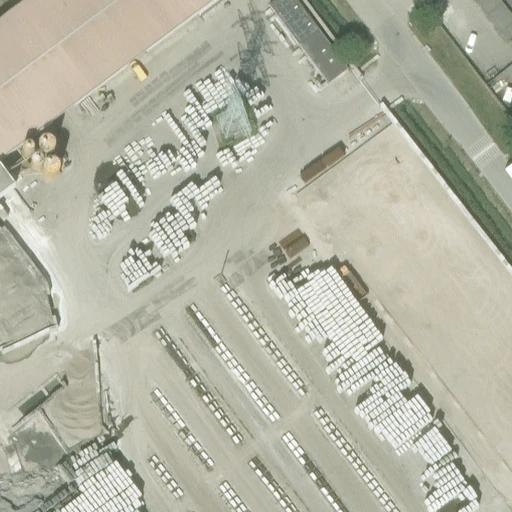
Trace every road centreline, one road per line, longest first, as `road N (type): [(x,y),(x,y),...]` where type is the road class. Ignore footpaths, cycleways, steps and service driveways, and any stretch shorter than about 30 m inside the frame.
road 1 (unknown): [(331,128),(320,181),(307,197),(141,303),(92,217),(89,178),(106,144),(227,46),(248,42),(266,52)]
road 2 (unclassified): [(511,197),(361,0)]
